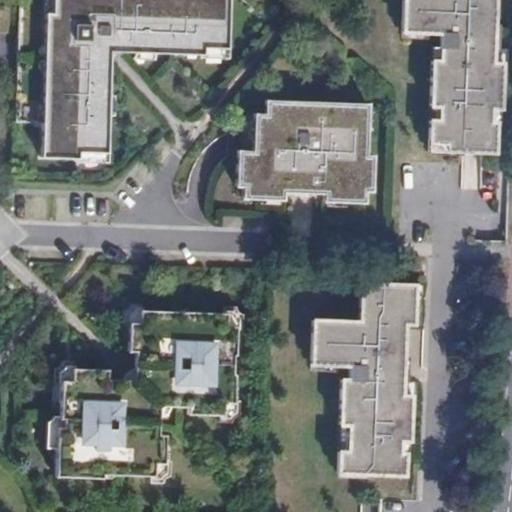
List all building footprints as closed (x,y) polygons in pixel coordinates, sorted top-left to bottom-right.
[(34,122),(38,12),(35,12),(36,0),(24,0),(12,0),(7,121),(34,122)] [(46,0),(46,12),(38,12),(34,122),(32,157),(68,159),(70,159),(70,152),(99,153),(99,151),(100,130),(100,127),(101,106),(102,71),(95,70),(95,61),(104,55),(114,56),(113,63),(120,64),(140,64),(151,65),(197,67),(199,67),(199,59),(221,60),(221,58),(223,0),(46,0)] [(46,12),(46,0),(35,0),(36,0),(35,12),(38,12),(46,12)] [(400,0),(399,32),(424,33),(438,33),(437,47),(437,60),(429,60),(426,150),(459,151),(492,152),(493,123),(493,112),(497,112),(498,82),(500,49),(496,49),(491,49),(492,24),(492,0),(400,0)] [(429,46),(429,60),(437,60),(437,47),(429,46)] [(102,71),(113,63),(114,56),(104,55),(95,61),(95,70),(102,71)] [(223,58),(221,58),(221,60),(199,59),(199,67),(197,67),(197,69),(223,70),(223,58)] [(280,189),(290,189),(290,185),(309,186),(309,190),(320,190),(320,198),(324,198),(343,198),(361,199),(361,188),(369,188),(370,152),(362,151),(363,124),(364,106),(364,98),(260,94),(260,109),(248,109),(248,117),(247,136),(247,148),(230,147),(229,184),(236,184),(236,195),(256,195),(275,196),(280,196),(280,189)] [(101,151),(99,151),(99,153),(70,152),(70,159),(68,159),(68,161),(100,162),(101,151)] [(462,186),(484,187),(485,154),(463,153),(462,186)] [(290,185),(290,189),(291,191),(292,192),(294,193),(296,194),(298,195),(299,195),(302,194),(304,194),(306,193),(308,192),(309,190),(309,186),(290,185)] [(334,473),(368,474),(401,475),(402,453),(397,453),(398,440),(406,440),(407,414),(408,381),(405,381),(399,381),(400,356),(402,323),(411,324),(412,284),(358,282),(356,322),(309,320),(308,364),(332,365),(346,366),(346,380),(338,379),(334,473)] [(117,322),(125,322),(125,320),(136,321),(136,309),(138,309),(138,302),(126,301),(126,302),(125,303),(124,305),(123,306),(122,307),(120,308),(119,309),(117,309),(117,322)] [(221,305),(221,312),(223,312),(223,325),(234,325),(234,328),(242,328),(242,317),(241,317),(240,316),(238,315),(237,313),(236,312),(235,310),(234,308),(234,306),(221,305)] [(96,373),(67,372),(65,371),(65,381),(55,381),(54,383),(53,409),(59,409),(58,432),(52,432),(51,468),(57,468),(57,478),(104,480),(105,471),(148,473),(159,473),(159,461),(161,432),(154,432),(154,419),(155,407),(167,407),(182,408),(182,413),(217,415),(219,415),(220,405),(231,405),(231,403),(232,379),(226,379),(227,355),(233,355),(234,328),(234,325),(223,325),(223,312),(221,312),(188,311),(188,317),(173,317),(173,310),(138,309),(136,309),(136,321),(125,320),(125,322),(124,350),(129,350),(129,367),(128,379),(116,379),(96,378),(96,373)] [(65,371),(67,372),(68,362),(57,362),(57,364),(56,366),(55,367),(54,368),(52,370),(50,370),(48,371),(46,371),(46,383),(54,383),(55,381),(65,381),(65,371)] [(116,377),(116,379),(128,379),(129,367),(127,367),(124,367),(123,368),(121,369),(119,371),(118,373),(117,375),(116,377)] [(239,404),(231,403),(231,405),(220,405),(219,415),(217,415),(216,424),(225,425),(225,424),(226,422),(227,420),(228,419),(229,417),(231,416),(233,416),(234,415),(236,415),(238,415),(239,404)] [(166,409),(167,407),(155,407),(154,419),(156,419),(158,418),(160,418),(162,416),(164,415),(165,413),(166,411),(166,409)] [(406,453),(406,440),(398,440),(397,453),(402,453),(406,453)]
